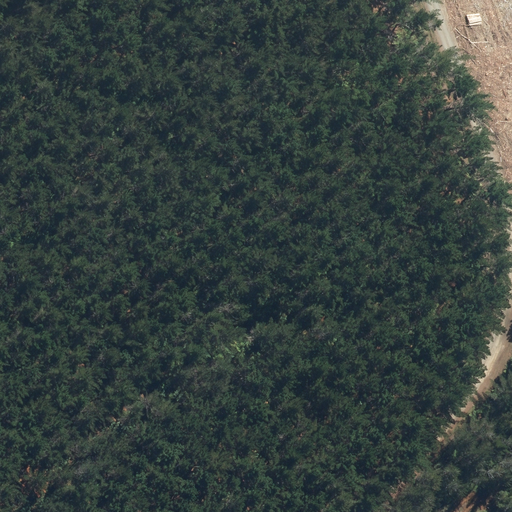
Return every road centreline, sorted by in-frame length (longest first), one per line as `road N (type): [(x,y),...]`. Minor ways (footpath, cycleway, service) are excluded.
road 1 (track): [(364,511),(482,384),(511,268)]
road 2 (track): [(511,225),(487,114),(437,0)]
